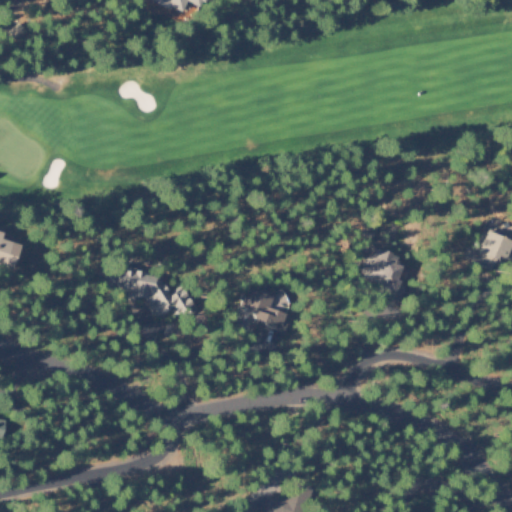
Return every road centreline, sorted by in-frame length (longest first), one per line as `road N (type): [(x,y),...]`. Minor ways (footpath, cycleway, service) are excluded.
road 1 (residential): [(511,503),(435,434),(375,409),(295,397),(151,412),(0,343)]
road 2 (residential): [(178,414),(170,440),(149,461),(0,492)]
road 3 (residential): [(336,401),(357,365),(382,356),(511,389)]
